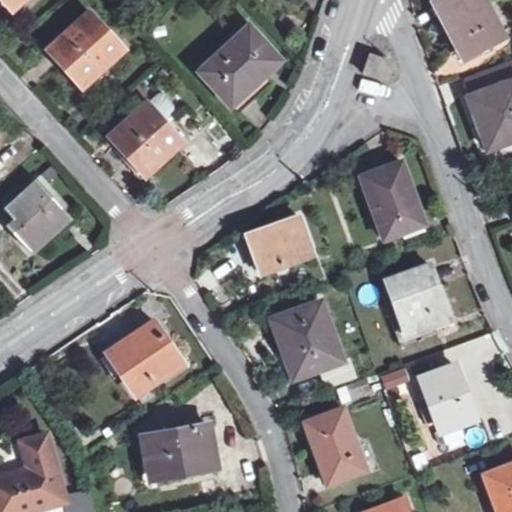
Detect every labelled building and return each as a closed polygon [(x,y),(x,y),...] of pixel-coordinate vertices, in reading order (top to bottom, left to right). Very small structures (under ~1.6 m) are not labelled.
[(465,56),(502,36),(483,0),(437,0),(436,1),(451,30),(465,56)] [(51,46),(64,61),(66,60),(70,64),(86,82),(124,47),(91,11),(51,46)] [(200,61),(204,66),(201,69),(232,103),(264,75),(282,59),(251,25),(220,52),(215,47),(200,61)] [(365,73),(383,78),(388,60),(371,54),(365,73)] [(489,141),(511,132),(511,81),(469,97),(473,111),(477,122),(473,123),(478,139),(487,136),(489,141)] [(161,93),(150,103),(169,124),(175,119),(171,114),(175,110),(176,105),(166,94),(161,93)] [(150,103),(149,102),(111,135),(127,153),(146,173),(183,139),(169,124),(150,103)] [(387,238),(425,224),(411,186),(402,161),(363,175),(387,238)] [(45,234),(60,221),(56,216),(65,208),(36,177),(4,207),(13,217),(6,223),(30,248),(45,234)] [(56,216),(60,221),(69,213),(65,208),(56,216)] [(262,273),(313,254),(301,217),(249,237),(256,256),(262,273)] [(407,334),(452,319),(442,291),(432,264),(388,280),(407,334)] [(283,341),(289,357),(295,355),(302,373),(319,366),(315,353),(335,346),(320,303),(275,319),(283,341)] [(136,393),(181,362),(153,321),(108,352),(136,393)] [(340,359),(335,346),(315,353),(319,366),(340,359)] [(295,355),(289,357),(295,375),(302,373),(295,355)] [(326,388),(356,378),(351,364),(321,374),(326,388)] [(440,429),(476,416),(466,389),(457,366),(423,379),(440,429)] [(404,369),(379,376),(383,390),(408,383),(404,369)] [(329,482),(366,468),(343,408),(306,422),(317,450),(329,482)] [(154,477),(212,467),(209,446),(205,425),(148,436),(154,477)] [(29,468),(0,476),(0,511),(21,511),(67,499),(48,433),(21,441),(29,468)] [(499,511),(511,511),(511,464),(485,474),(499,511)] [(405,511),(402,503),(378,511),(405,511)]
